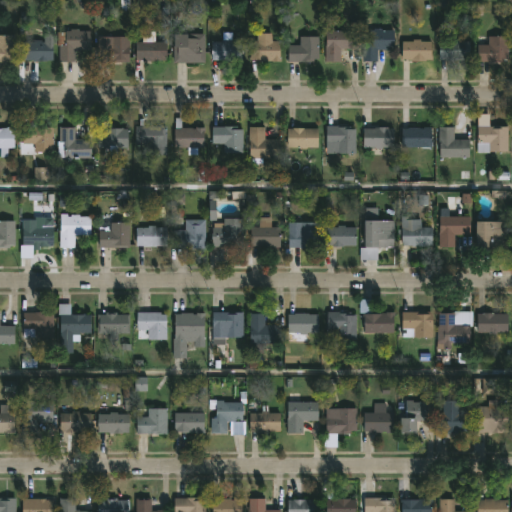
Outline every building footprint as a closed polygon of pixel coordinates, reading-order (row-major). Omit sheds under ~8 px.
[(382,28),(382,29),(394,29),(394,48),(377,48),(377,60),(361,60),(362,44),(369,44),(369,29),(382,28)] [(78,29),(78,30),(89,30),(89,49),(72,50),(73,60),(58,61),(58,44),(65,44),(64,30),(78,29)] [(154,30),(154,41),(165,41),(165,59),(135,59),(135,41),(141,41),(141,30),(154,30)] [(338,62),(325,62),(325,30),(354,30),(354,49),(338,49),(338,62)] [(204,33),(204,62),(173,61),(173,46),(170,46),(170,32),(204,33)] [(0,62),(0,34),(14,34),(14,59),(8,59),(8,62),(0,62)] [(264,35),(264,41),(278,41),(278,62),(249,61),(249,40),(258,40),(258,34),(264,35)] [(287,61),(286,44),(298,44),(298,35),(317,35),(317,58),(312,58),(312,61),(287,61)] [(102,61),(98,61),(97,44),(109,44),(109,36),(128,36),(128,61),(102,61)] [(480,62),(477,62),(477,44),(488,44),(488,36),(507,36),(507,58),(503,58),(503,62),(480,62)] [(419,38),(419,41),(430,41),(430,60),(401,58),(401,41),(412,41),(412,38),(419,38)] [(457,38),(456,40),(469,41),(469,59),(438,59),(438,40),(449,41),(449,38),(457,38)] [(231,39),(231,41),(241,41),(241,59),(211,60),(211,41),(222,41),(222,39),(231,39)] [(42,40),(41,42),(52,42),(52,59),(19,58),(19,41),(42,40)] [(180,118),(180,127),(195,128),(195,126),(202,126),(203,147),(197,147),(197,154),(187,154),(187,147),(173,147),(174,117),(180,118)] [(166,125),(165,155),(145,154),(146,142),(134,142),(134,125),(166,125)] [(236,125),(236,128),(242,128),(242,151),(223,151),(223,143),(211,143),(211,126),(236,125)] [(338,125),(356,127),(355,153),(326,152),(326,125),(338,125)] [(489,152),(476,152),(476,125),(508,125),(508,150),(489,151),(489,152)] [(7,147),(7,156),(0,156),(0,126),(14,126),(14,147),(7,147)] [(52,126),(52,152),(33,152),(33,149),(21,149),(21,126),(52,126)] [(74,126),(74,139),(89,139),(90,158),(56,158),(56,142),(58,142),(58,126),(74,126)] [(264,130),(264,139),(279,139),(280,158),(261,158),(261,162),(250,162),(250,158),(248,158),(248,126),(264,126),(264,130)] [(387,126),(387,128),(392,128),(393,146),(362,147),(362,128),(387,126)] [(430,146),(400,147),(400,128),(430,126),(430,146)] [(453,129),(453,139),(469,138),(469,157),(439,157),(438,126),(453,126),(453,129)] [(121,127),(121,128),(126,128),(126,147),(115,147),(115,149),(97,147),(97,128),(121,127)] [(303,128),(316,128),(316,148),(286,148),(286,128),(303,128)] [(448,209),(448,216),(470,216),(470,234),(454,234),(454,246),(438,246),(438,207),(448,207),(448,209)] [(78,214),(78,216),(90,216),(90,234),(74,235),(74,247),(59,247),(59,232),(57,232),(57,214),(66,214),(66,216),(70,216),(70,214),(78,214)] [(409,216),(409,218),(420,218),(420,226),(431,226),(431,245),(400,245),(400,216),(409,216)] [(211,246),(210,227),(222,227),(223,217),(241,217),(241,246),(211,246)] [(271,217),(271,226),(279,226),(280,246),(250,247),(250,226),(259,226),(258,217),(271,217)] [(187,248),(174,248),(173,229),(184,229),(183,219),(204,218),(205,247),(187,248)] [(0,220),(14,220),(14,244),(0,245),(0,220)] [(362,247),(362,220),(393,220),(393,242),(381,242),(381,247),(362,247)] [(479,249),(474,249),(474,221),(508,220),(508,248),(479,249)] [(33,221),(33,224),(41,224),(41,227),(52,227),(52,246),(37,246),(37,250),(30,250),(30,257),(20,257),(20,221),(33,221)] [(291,247),(288,247),(288,230),(299,230),(299,222),(318,221),(319,246),(291,247)] [(100,248),(97,248),(97,222),(128,222),(128,247),(100,248)] [(154,225),(155,227),(166,227),(166,245),(135,246),(135,227),(147,227),(147,225),(154,225)] [(344,225),(344,226),(355,226),(355,245),(325,245),(325,226),(344,225)] [(371,314),(394,312),(393,332),(363,332),(363,313),(359,313),(359,299),(371,299),(371,314)] [(70,304),(70,314),(89,314),(89,332),(59,332),(59,314),(57,314),(57,303),(70,303),(70,304)] [(47,311),(47,313),(53,313),(53,336),(21,336),(21,312),(47,311)] [(355,312),(354,339),(326,338),(327,311),(355,312)] [(453,312),(453,323),(469,325),(469,343),(450,343),(450,349),(436,349),(436,326),(438,326),(438,311),(453,312)] [(115,312),(115,314),(128,314),(128,332),(117,332),(117,340),(109,340),(109,333),(98,333),(98,313),(115,312)] [(159,312),(159,314),(164,314),(165,340),(147,340),(147,330),(136,330),(136,312),(159,312)] [(204,312),(204,346),(193,346),(193,341),(185,341),(185,357),(172,357),(172,313),(204,312)] [(241,312),(241,337),(224,337),(224,342),(214,342),(214,328),(211,328),(211,312),(241,312)] [(431,312),(431,336),(405,336),(405,329),(402,329),(401,312),(431,312)] [(263,315),(263,325),(279,325),(279,344),(261,344),(261,353),(248,353),(249,313),(263,313),(263,315)] [(307,313),(317,314),(317,332),(306,332),(306,335),(297,335),(297,332),(286,332),(286,314),(307,313)] [(493,313),(507,314),(507,332),(496,332),(496,333),(476,332),(477,314),(493,313)] [(0,325),(14,326),(13,344),(0,344),(0,325)] [(495,398),(495,406),(509,406),(509,430),(477,431),(476,406),(487,406),(487,398),(495,398)] [(33,400),(33,401),(52,401),(52,421),(35,421),(35,432),(19,432),(20,418),(25,418),(25,401),(26,401),(26,400),(33,400)] [(223,400),(223,402),(242,402),(242,420),(225,419),(225,432),(211,432),(211,418),(215,418),(216,400),(223,400)] [(412,400),(412,402),(431,402),(431,420),(414,420),(414,432),(398,432),(398,417),(405,417),(405,400),(412,400)] [(287,432),(287,401),(317,401),(317,420),(302,420),(302,432),(287,432)] [(458,401),(458,412),(469,412),(469,431),(457,431),(457,434),(445,434),(445,431),(436,431),(436,412),(442,412),(442,401),(458,401)] [(386,403),(386,412),(392,412),(392,432),(363,432),(363,412),(373,412),(373,403),(386,403)] [(0,404),(8,404),(8,414),(14,414),(14,434),(0,434),(0,404)] [(267,405),(267,411),(269,411),(269,413),(280,413),(280,431),(249,431),(249,413),(261,413),(261,405),(267,405)] [(136,434),(135,434),(135,417),(147,417),(147,409),(166,408),(167,433),(136,434)] [(326,434),(325,408),(356,408),(356,431),(351,431),(351,434),(326,434)] [(117,411),(117,414),(128,414),(128,432),(112,434),(112,432),(97,432),(97,414),(108,414),(108,412),(117,411)] [(78,412),(78,413),(89,413),(89,432),(59,432),(59,413),(78,412)] [(202,412),(202,433),(173,432),(173,412),(202,412)] [(0,511),(0,497),(15,498),(15,511),(0,511)] [(115,497),(115,500),(127,500),(127,511),(96,511),(96,500),(104,500),(104,497),(115,497)] [(230,497),(230,500),(233,500),(233,498),(241,498),(241,511),(211,511),(211,499),(230,497)] [(393,497),(393,511),(363,511),(363,497),(393,497)] [(151,500),(151,510),(166,510),(166,511),(135,511),(135,498),(151,498),(151,500)] [(199,498),(199,500),(205,501),(204,511),(173,511),(173,498),(199,498)] [(264,500),(264,510),(280,510),(280,511),(249,511),(249,498),(264,498),(264,500)] [(430,511),(400,511),(401,499),(430,498),(430,511)] [(454,498),(454,511),(469,511),(438,511),(438,498),(454,498)] [(497,498),(506,499),(506,511),(477,511),(477,500),(497,498)] [(44,499),(51,500),(51,511),(20,511),(21,499),(44,499)] [(75,501),(75,510),(91,510),(91,511),(59,511),(59,499),(75,499),(75,501)] [(304,499),(318,500),(318,511),(287,511),(287,500),(304,499)] [(354,499),(354,511),(325,511),(325,499),(354,499)]
